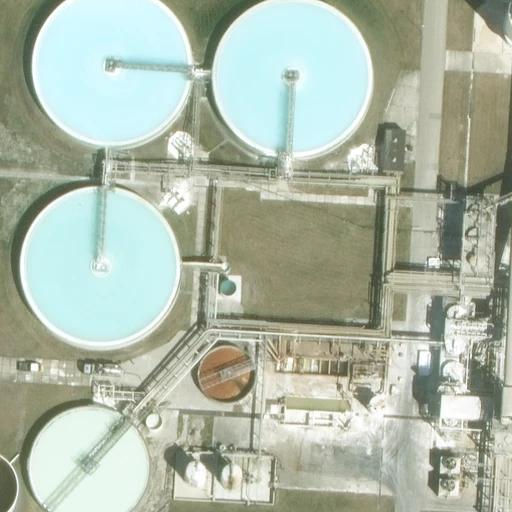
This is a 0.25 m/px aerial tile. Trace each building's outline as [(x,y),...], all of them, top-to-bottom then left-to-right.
[(37,72),(53,122),(94,142),(109,144),(114,142),(118,144),(125,145),(160,134),(164,125),(178,120),(194,88),(191,79),(181,74),(182,64),(189,62),(193,54),(179,11),(156,0),(69,0),(61,3),(40,46),(37,72)] [(307,0),(292,0),(219,25),(229,55),(287,35),(281,19),(310,9),(307,0)] [(511,13),(511,14),(510,16),(508,17),(507,19),(506,21),(505,23),(504,25),(504,27),(503,29),(503,31),(503,33),(503,35),(503,37),(504,39),(504,41),(505,43),(506,45),(507,46),(508,48),(511,51),(511,13)] [(403,175),(405,134),(385,132),(383,174),(403,175)] [(63,195),(30,235),(27,257),(36,310),(71,339),(137,346),(171,306),(172,300),(162,292),(152,294),(146,301),(144,319),(141,300),(136,301),(137,310),(130,319),(129,313),(123,314),(126,330),(120,325),(118,311),(100,309),(121,306),(119,294),(124,288),(93,284),(97,246),(108,234),(110,236),(111,236),(114,205),(96,190),(63,195)] [(0,437),(12,436),(9,383),(0,383),(0,437)] [(133,511),(140,509),(152,464),(132,415),(91,405),(44,423),(32,472),(48,511),(133,511)]
